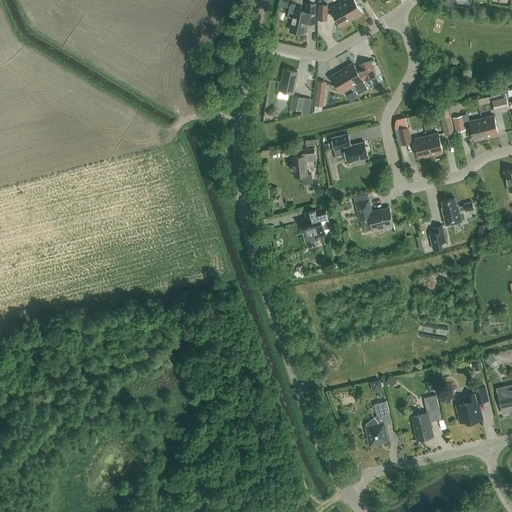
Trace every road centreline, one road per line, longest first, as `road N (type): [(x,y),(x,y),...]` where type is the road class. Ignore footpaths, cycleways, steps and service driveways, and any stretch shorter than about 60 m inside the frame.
road 1 (secondary): [(344,488),(243,213),(239,112),(250,40)]
road 2 (unknown): [(0,357),(137,309),(203,320),(220,336),(269,445),(297,465),(317,504),(344,488)]
road 3 (residential): [(396,14),(414,60),(385,123),(399,180),(412,188),(456,177),(511,150)]
road 4 (residential): [(250,40),(326,55),(396,14)]
road 5 (residential): [(344,488),(376,471),(486,444)]
